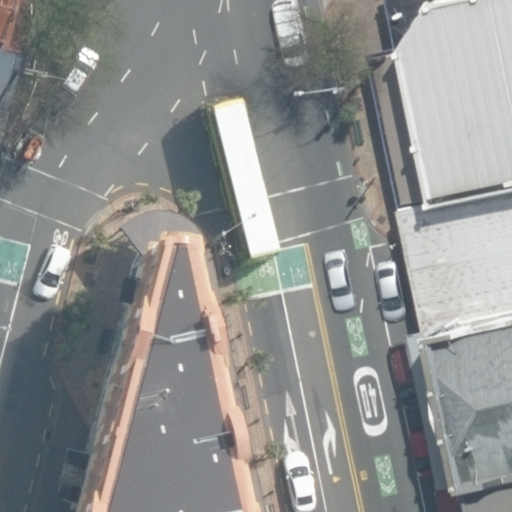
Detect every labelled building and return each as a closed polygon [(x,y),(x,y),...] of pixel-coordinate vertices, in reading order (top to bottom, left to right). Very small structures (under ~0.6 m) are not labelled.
[(0,0),(0,47),(16,51),(28,0),(0,0)] [(372,48),(404,199),(511,175),(511,0),(391,0),(401,43),(372,48)] [(0,113),(16,51),(0,47),(0,113)] [(511,184),(407,207),(430,317),(511,299),(511,184)] [(206,511),(153,264),(112,262),(49,511),(206,511)] [(511,306),(415,327),(447,483),(511,469),(511,306)] [(511,511),(511,475),(447,489),(451,511),(511,511)]
